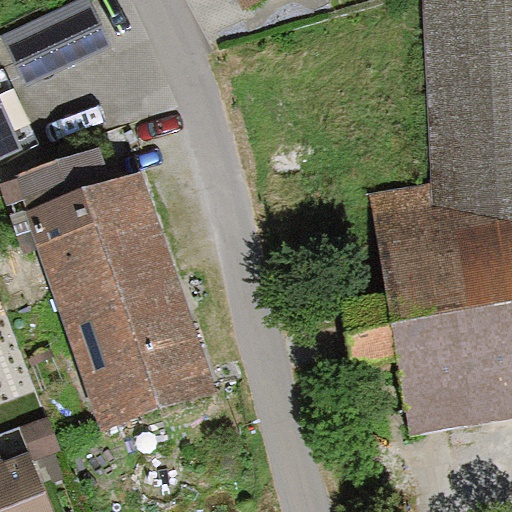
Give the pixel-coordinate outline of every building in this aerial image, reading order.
[(0,42),(24,93),(113,51),(89,0),(0,42)] [(237,0),(244,15),(278,0),(237,0)] [(511,0),(426,0),(438,205),(378,216),(418,441),(511,424),(511,0)] [(0,171),(20,162),(0,113),(0,171)] [(3,196),(26,260),(40,255),(105,442),(218,402),(142,186),(114,196),(102,161),(3,196)] [(361,343),(395,342),(394,308),(359,309),(361,343)] [(0,511),(40,511),(24,465),(0,473),(0,511)]
